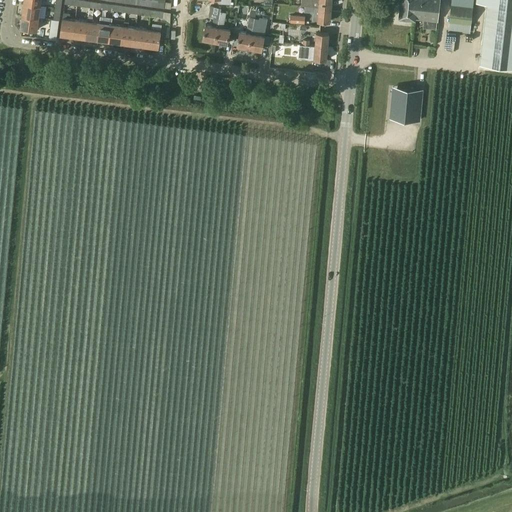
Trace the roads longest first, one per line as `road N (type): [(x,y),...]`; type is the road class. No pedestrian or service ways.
road 1 (tertiary): [(312,511),(350,87)]
road 2 (residential): [(176,62),(6,40),(8,0)]
road 3 (residential): [(350,87),(176,62)]
